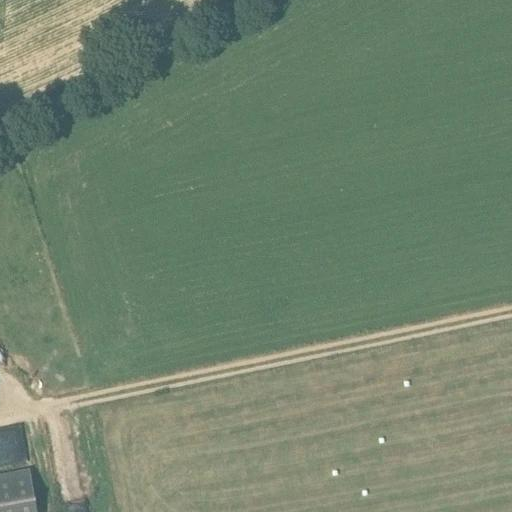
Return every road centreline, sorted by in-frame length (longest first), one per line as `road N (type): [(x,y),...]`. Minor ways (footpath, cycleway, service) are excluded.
road 1 (track): [(511,315),(41,409)]
road 2 (unclassified): [(245,0),(0,130)]
